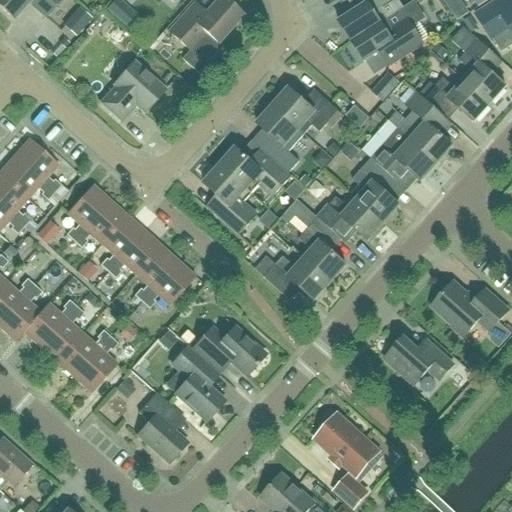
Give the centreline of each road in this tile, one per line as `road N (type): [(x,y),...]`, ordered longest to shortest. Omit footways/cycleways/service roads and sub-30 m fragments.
road 1 (residential): [(456,205),(182,511)]
road 2 (residential): [(149,190),(272,48),(284,28),(280,0)]
road 3 (residential): [(142,511),(0,386)]
road 4 (residential): [(22,76),(149,190)]
